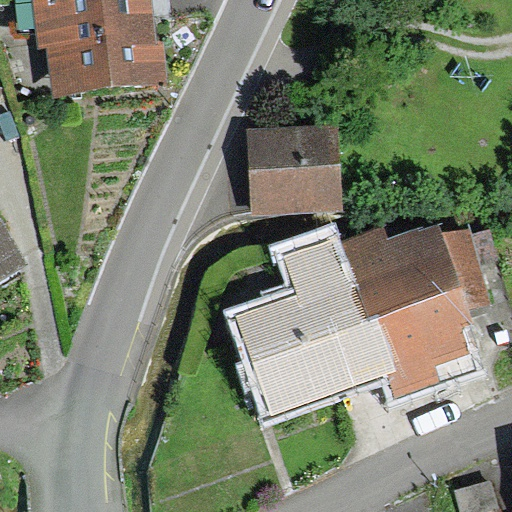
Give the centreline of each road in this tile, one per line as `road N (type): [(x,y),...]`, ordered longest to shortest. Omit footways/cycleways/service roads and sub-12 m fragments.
road 1 (residential): [(78,447),(153,212),(259,0)]
road 2 (residential): [(511,416),(314,511)]
